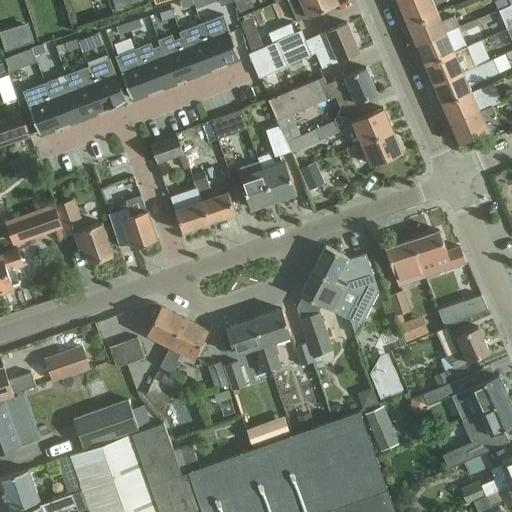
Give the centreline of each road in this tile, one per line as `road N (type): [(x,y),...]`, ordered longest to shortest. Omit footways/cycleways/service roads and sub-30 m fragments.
road 1 (residential): [(451,174),(374,0)]
road 2 (residential): [(0,336),(171,279)]
road 3 (residential): [(293,237),(294,255),(277,289),(203,306),(171,279)]
road 4 (residential): [(293,237),(451,174)]
road 5 (residential): [(126,121),(183,275)]
road 6 (residential): [(511,317),(451,174)]
road 7 (residential): [(126,121),(245,75)]
